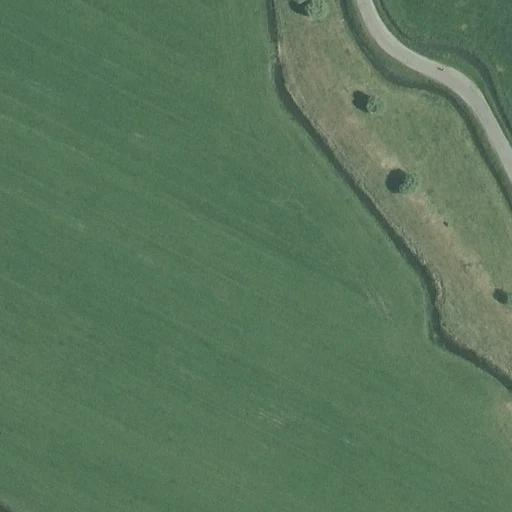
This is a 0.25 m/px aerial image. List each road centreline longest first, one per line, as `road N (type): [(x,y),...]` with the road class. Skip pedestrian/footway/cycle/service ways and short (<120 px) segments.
road 1 (unclassified): [(511,183),(472,101),(393,58),(372,34),(362,0)]
road 2 (track): [(418,511),(473,440),(511,406)]
